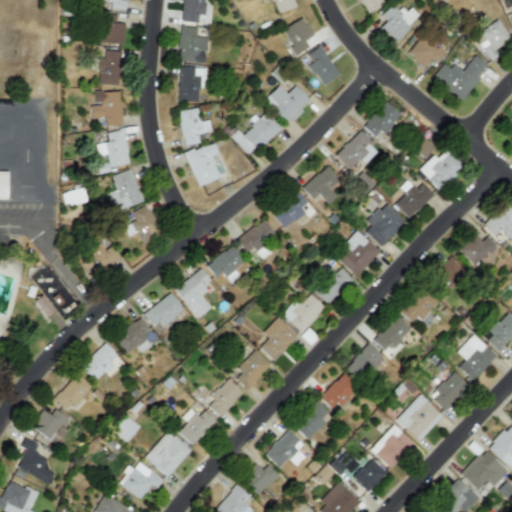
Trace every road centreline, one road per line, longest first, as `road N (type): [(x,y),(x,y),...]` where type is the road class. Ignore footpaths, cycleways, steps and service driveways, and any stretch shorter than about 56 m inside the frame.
road 1 (residential): [(0,428),(80,332),(299,154),(379,70)]
road 2 (residential): [(179,511),(499,172)]
road 3 (residential): [(511,182),(362,55),(323,0)]
road 4 (residential): [(198,237),(163,175),(151,130),(157,0)]
road 5 (residential): [(391,511),(511,382)]
